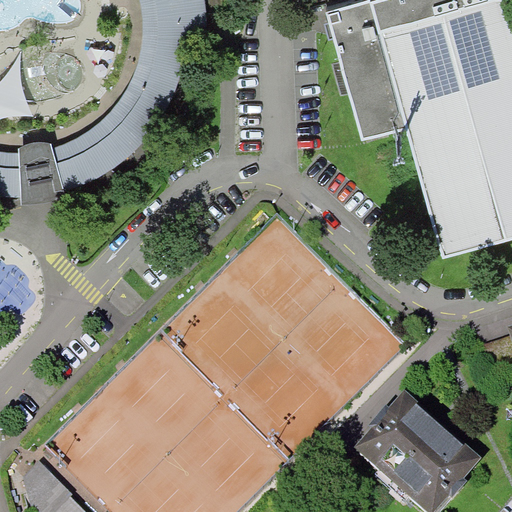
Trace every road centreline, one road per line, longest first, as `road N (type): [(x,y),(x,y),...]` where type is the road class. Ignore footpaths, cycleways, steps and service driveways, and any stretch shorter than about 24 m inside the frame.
road 1 (residential): [(511,299),(480,311),(445,310),(401,294),(283,186),(228,170),(164,206),(57,339)]
road 2 (residential): [(57,339),(53,288),(33,239),(0,230)]
